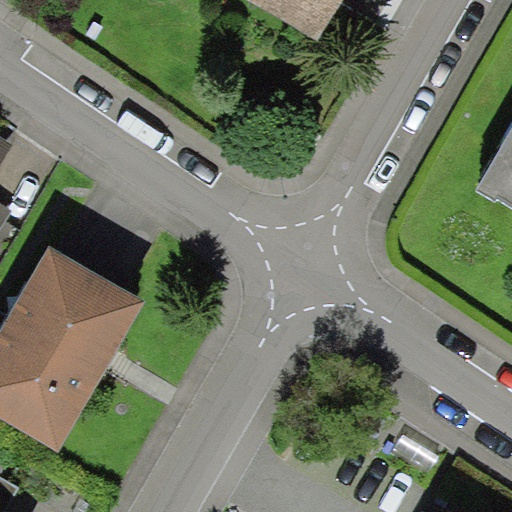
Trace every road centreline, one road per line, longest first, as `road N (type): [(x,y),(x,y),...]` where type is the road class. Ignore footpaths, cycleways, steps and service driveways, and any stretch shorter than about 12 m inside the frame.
road 1 (residential): [(0,52),(311,259)]
road 2 (residential): [(311,259),(460,0)]
road 3 (residential): [(161,511),(311,259)]
road 4 (residential): [(311,259),(511,394)]
